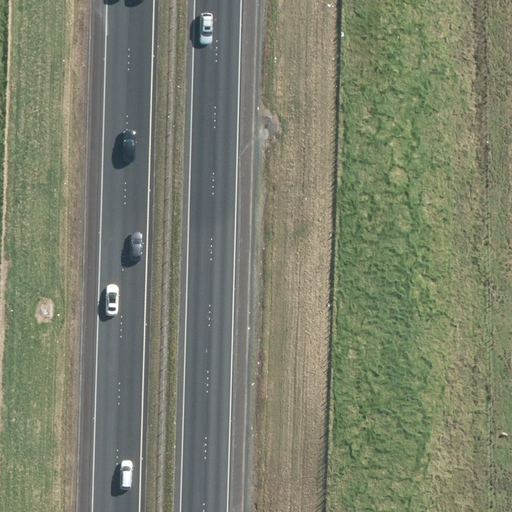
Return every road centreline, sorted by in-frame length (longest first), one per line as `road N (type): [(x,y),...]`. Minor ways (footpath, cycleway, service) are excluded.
road 1 (motorway): [(113,511),(128,0)]
road 2 (motorway): [(219,0),(206,511)]
